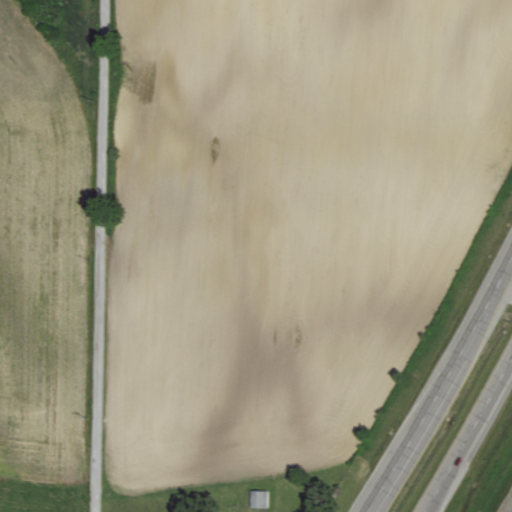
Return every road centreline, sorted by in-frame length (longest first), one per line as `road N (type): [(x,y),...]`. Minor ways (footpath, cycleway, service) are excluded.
road 1 (residential): [(95,511),(105,0)]
road 2 (primary): [(511,257),(366,511)]
road 3 (primary): [(424,511),(511,355)]
